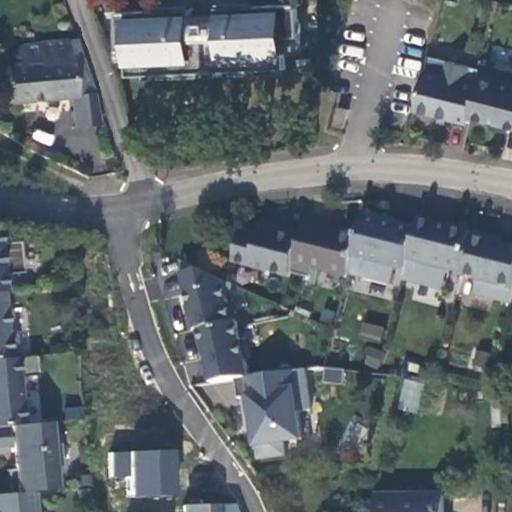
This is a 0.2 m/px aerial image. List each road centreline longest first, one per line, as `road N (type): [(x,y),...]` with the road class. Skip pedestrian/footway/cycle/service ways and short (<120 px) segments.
road 1 (residential): [(511,186),(352,170),(247,181),(128,208)]
road 2 (residential): [(128,208),(145,338),(250,511)]
road 3 (residential): [(128,208),(0,200)]
